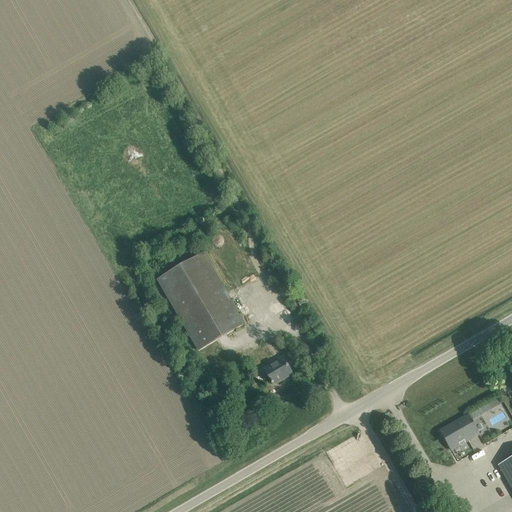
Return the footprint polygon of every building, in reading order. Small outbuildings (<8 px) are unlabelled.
[(157,280),(161,288),(198,351),(244,324),(203,253),(157,280)] [(273,385),(292,374),(283,358),(263,369),(273,385)] [(497,414),(494,416),(497,420),(506,414),(500,402),(493,406),(497,414)] [(466,442),(479,435),(468,415),(440,431),(449,448),(464,439),(466,442)] [(478,427),(482,434),(488,431),(484,424),(478,427)] [(511,490),(511,458),(498,466),(511,490)]
